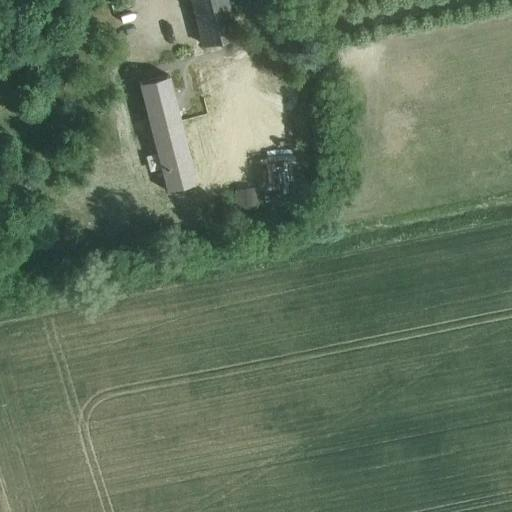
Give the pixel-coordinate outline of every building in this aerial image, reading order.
[(190,0),(203,45),(237,36),(227,0),(190,0)] [(211,74),(219,123),(241,120),(237,96),(250,94),(246,68),(211,74)] [(169,75),(138,83),(155,149),(164,147),(172,181),(192,176),(194,183),(196,182),(178,111),(174,93),(169,75)] [(52,154),(40,156),(47,187),(59,185),(52,154)] [(256,187),(235,188),(237,210),(258,208),(256,187)]
